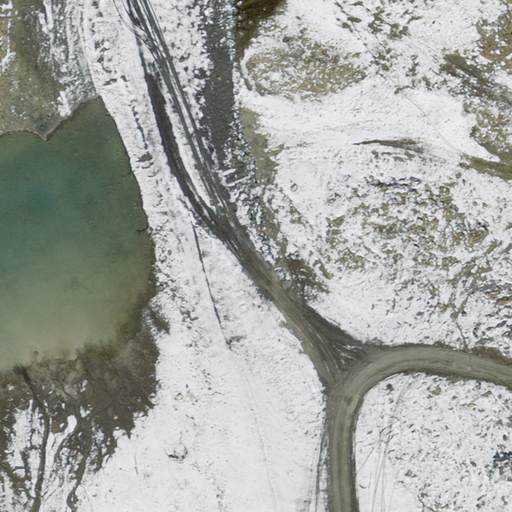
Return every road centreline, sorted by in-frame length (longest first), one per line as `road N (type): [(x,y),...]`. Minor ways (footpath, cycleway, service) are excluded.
road 1 (track): [(353,389),(333,335),(194,191),(133,0)]
road 2 (track): [(511,373),(416,355),(378,364),(353,389)]
road 3 (track): [(353,389),(343,511)]
